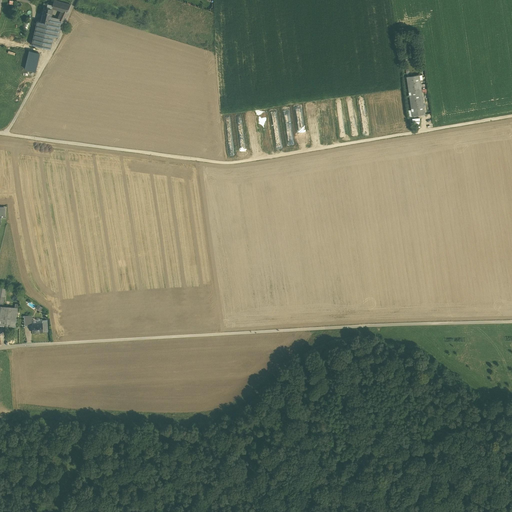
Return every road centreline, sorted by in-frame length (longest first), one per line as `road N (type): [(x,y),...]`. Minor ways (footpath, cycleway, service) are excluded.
road 1 (unclassified): [(44,344),(511,322)]
road 2 (residential): [(77,0),(0,133)]
